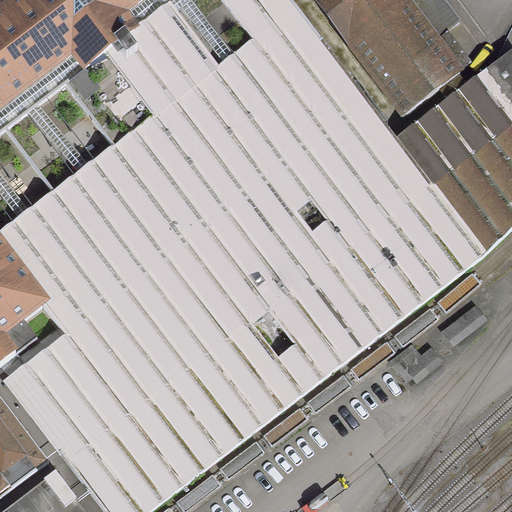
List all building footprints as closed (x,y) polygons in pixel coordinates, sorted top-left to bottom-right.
[(0,368),(38,340),(24,322),(44,307),(48,304),(0,240),(0,110),(72,56),(83,70),(133,32),(122,18),(145,0),(19,0),(0,15),(0,368)] [(58,341),(5,381),(104,511),(150,511),(485,257),(511,230),(511,104),(509,101),(487,71),(395,140),(288,0),(145,0),(122,18),(133,32),(83,70),(72,56),(0,110),(0,240),(48,304),(44,307),(62,331),(54,337),(58,341)] [(459,23),(441,0),(313,0),(404,119),(461,76),(435,41),(459,23)] [(440,333),(451,348),(483,323),(472,309),(440,333)] [(387,365),(407,390),(439,365),(428,350),(418,358),(409,347),(387,365)] [(0,402),(0,498),(46,464),(0,402)] [(84,511),(55,474),(5,511),(84,511)]
